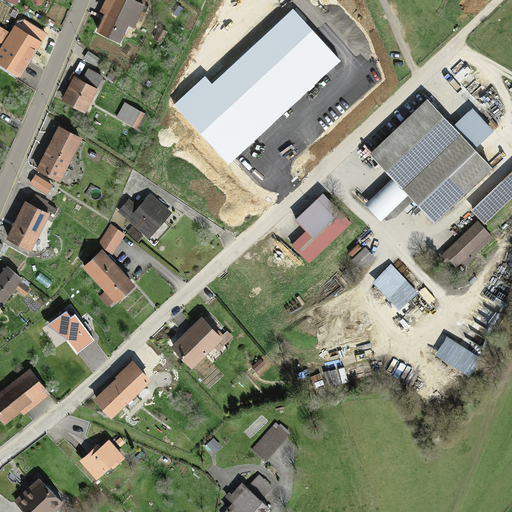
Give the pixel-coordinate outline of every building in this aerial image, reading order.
[(105,9),(96,28),(121,39),(128,22),(132,24),(142,3),(135,0),(106,0),(103,8),(105,9)] [(175,106),(226,161),(337,59),(293,12),(211,87),(204,79),(175,106)] [(18,23),(0,50),(0,62),(18,74),(33,52),(37,55),(47,40),(41,37),(38,41),(25,33),(27,29),(18,23)] [(74,78),(64,99),(86,110),(101,79),(88,72),(83,83),(74,78)] [(426,98),(371,152),(395,176),(409,190),(435,216),(490,163),(426,98)] [(125,105),(118,119),(134,127),(141,114),(125,105)] [(59,126),(36,168),(58,179),(81,138),(59,126)] [(511,173),(473,210),(485,222),(511,196),(511,173)] [(409,190),(395,176),(367,203),(381,217),(409,190)] [(130,200),(120,211),(149,237),(171,213),(150,194),(138,207),(130,200)] [(309,231),(294,245),(309,260),(349,222),(324,195),(298,219),(309,231)] [(26,200),(7,238),(29,249),(48,211),(26,200)] [(477,222),(441,257),(448,264),(451,261),(456,267),(460,263),(463,266),(493,238),(477,222)] [(110,226),(98,246),(111,254),(123,234),(110,226)] [(101,250),(83,266),(105,291),(100,296),(108,305),(132,285),(101,250)] [(8,266),(0,276),(0,293),(0,294),(4,297),(21,277),(8,266)] [(71,317),(66,311),(46,326),(67,339),(77,353),(95,340),(75,314),(71,317)] [(203,320),(175,346),(192,363),(219,337),(203,320)] [(133,361),(93,398),(109,416),(134,392),(141,400),(153,388),(146,381),(149,378),(133,361)] [(29,369),(0,393),(0,414),(6,421),(21,408),(26,414),(50,395),(29,369)] [(276,426),(254,451),(266,461),(288,436),(276,426)] [(107,440),(81,461),(94,477),(120,456),(107,440)] [(258,477),(250,486),(264,497),(272,487),(258,477)] [(39,479),(16,500),(26,511),(51,511),(61,503),(39,479)] [(236,503),(228,511),(264,511),(269,506),(242,485),(231,498),(236,503)]
